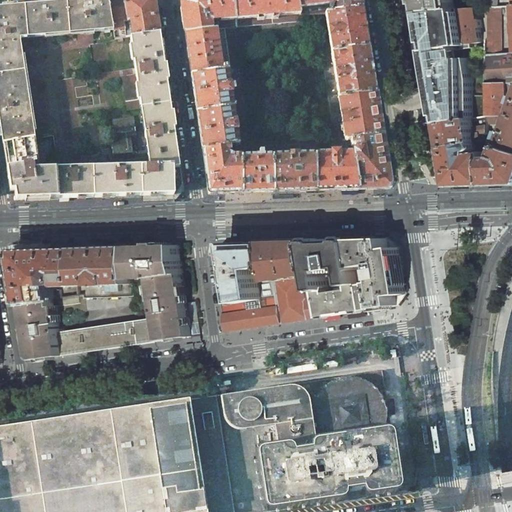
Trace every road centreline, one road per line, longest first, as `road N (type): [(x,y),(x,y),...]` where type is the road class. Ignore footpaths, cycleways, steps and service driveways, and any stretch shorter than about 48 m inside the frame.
road 1 (secondary): [(395,0),(462,511)]
road 2 (unclassified): [(511,230),(487,274),(470,372),(479,481)]
road 3 (residential): [(377,0),(394,98),(409,106),(423,103),(430,90),(415,0)]
road 4 (residential): [(200,232),(167,0)]
road 5 (secondary): [(200,232),(410,224)]
road 6 (residential): [(425,325),(217,354)]
road 7 (secondary): [(4,238),(200,232)]
road 8 (residential): [(217,354),(25,386)]
road 9 (unclassified): [(425,325),(450,499)]
road 10 (residential): [(4,238),(25,386)]
road 11 (residential): [(217,354),(200,232)]
